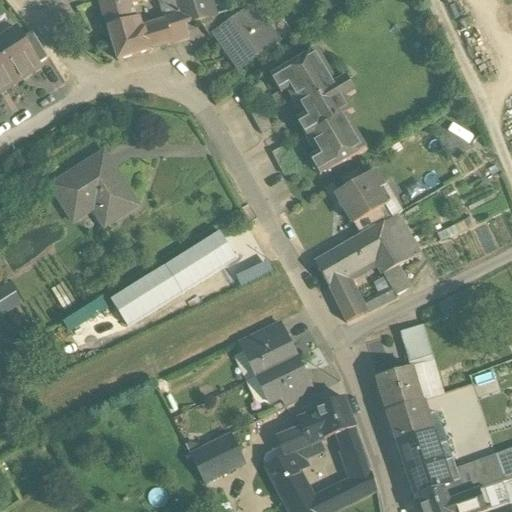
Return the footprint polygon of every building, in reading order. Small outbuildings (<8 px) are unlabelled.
[(123,0),(128,0),(130,6),(153,0),(101,0),(111,31),(130,25),(127,14),(123,0)] [(156,0),(163,25),(143,31),(150,55),(187,44),(183,29),(174,0),(156,0)] [(174,0),(183,29),(197,24),(213,20),(207,0),(174,0)] [(228,28),(212,40),(213,41),(238,75),(279,45),(263,24),(260,26),(250,12),(228,28)] [(111,31),(108,31),(117,64),(150,55),(143,31),(141,22),(130,25),(111,31)] [(15,36),(0,45),(0,61),(16,88),(38,74),(36,70),(20,44),(15,36)] [(46,63),(31,38),(20,44),(36,70),(46,63)] [(315,56),(277,79),(313,138),(306,142),(326,176),(364,153),(344,119),(351,115),(343,102),(353,96),(345,83),(335,89),(315,56)] [(0,97),(16,88),(0,61),(0,97)] [(260,112),(250,117),(261,139),(271,133),(260,112)] [(292,172),(281,151),(270,156),(282,177),(292,172)] [(103,160),(51,193),(72,226),(103,207),(114,225),(136,211),(103,160)] [(375,179),(338,201),(354,228),(376,215),(385,209),(376,194),(382,191),(375,179)] [(376,215),(354,228),(362,240),(383,228),(376,215)] [(397,219),(384,226),(385,227),(383,228),(362,240),(376,265),(383,278),(395,271),(419,258),(397,219)] [(236,264),(220,237),(166,271),(182,297),(236,264)] [(363,318),(352,296),(344,283),(376,265),(362,240),(315,265),(337,305),(336,306),(347,327),(363,318)] [(127,330),(182,297),(166,271),(111,304),(127,330)] [(407,293),(395,271),(383,278),(392,294),(395,300),(407,293)] [(0,318),(0,319),(23,308),(13,285),(0,291),(0,318)] [(473,291),(437,307),(445,323),(481,307),(473,291)] [(392,294),(367,308),(371,315),(396,302),(395,300),(392,294)] [(277,327),(239,346),(256,382),(296,362),(279,326),(277,327)] [(422,329),(399,336),(408,366),(432,359),(422,329)] [(410,372),(376,382),(386,417),(421,406),(444,398),(432,359),(408,366),(410,372)] [(296,362),(256,382),(268,406),(281,400),(307,388),(308,387),(296,362)] [(307,388),(281,400),(287,411),(312,399),(307,388)] [(342,402),(313,412),(314,417),(296,422),(300,433),(306,450),(322,442),(333,439),(340,456),(358,448),(342,402)] [(421,406),(386,417),(396,445),(428,433),(430,432),(421,406)] [(300,433),(277,443),(280,451),(283,461),(288,458),(289,459),(306,451),(306,450),(300,433)] [(428,433),(396,445),(416,498),(444,488),(447,487),(439,464),(428,433)] [(231,438),(190,458),(204,488),(245,468),(231,438)] [(351,484),(312,503),(316,511),(344,511),(375,496),(358,448),(340,456),(351,484)] [(280,451),(265,459),(261,467),(263,472),(283,461),(280,451)] [(511,452),(492,459),(500,483),(511,479),(511,452)] [(283,461),(263,472),(276,495),(301,482),(289,459),(288,458),(283,461)] [(492,459),(456,472),(464,496),(500,483),(492,459)] [(456,472),(451,460),(439,464),(447,487),(444,488),(448,501),(453,499),(464,496),(456,472)] [(316,511),(312,503),(301,482),(276,495),(284,511),(316,511)] [(464,496),(453,499),(457,511),(482,511),(504,505),(504,503),(507,502),(500,483),(464,496)] [(444,488),(416,498),(420,511),(457,511),(453,499),(448,501),(444,488)]
